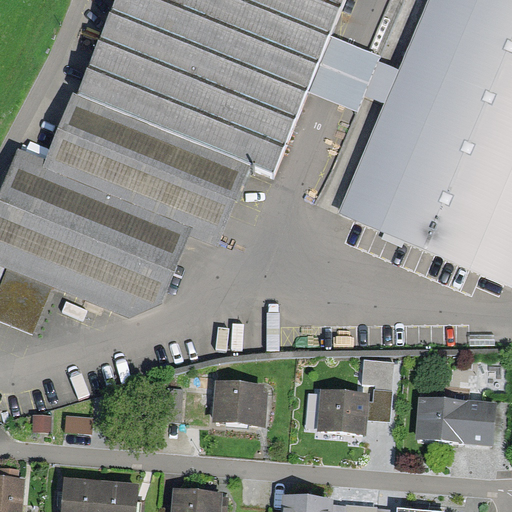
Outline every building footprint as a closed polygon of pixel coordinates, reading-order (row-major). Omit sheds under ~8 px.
[(126,0),(56,180),(29,169),(0,244),(0,253),(166,318),(182,279),(196,242),(222,252),(255,166),(287,179),(301,143),(356,0),(126,0)] [(511,0),(427,0),(424,9),(340,203),(354,209),(511,275),(511,0)] [(214,378),(186,376),(185,387),(213,389),(214,378)] [(213,389),(212,418),(263,420),(265,381),(214,378),(213,389)] [(371,394),(315,390),(312,425),(358,429),(360,414),(386,416),(388,389),(371,388),(371,394)] [(417,393),(414,437),(494,443),(498,399),(417,393)] [(36,414),(35,431),(56,432),(57,414),(36,414)] [(71,417),(70,432),(94,434),(95,419),(71,417)] [(54,511),(92,511),(94,479),(57,477),(54,511)] [(94,479),(92,511),(129,511),(132,482),(94,479)] [(22,511),(24,484),(0,482),(0,511),(22,511)] [(212,511),(214,491),(168,487),(165,511),(212,511)] [(331,511),(332,505),(286,501),(284,511),(331,511)]
